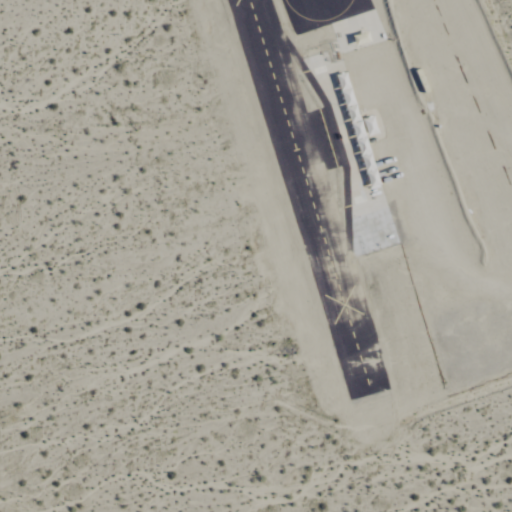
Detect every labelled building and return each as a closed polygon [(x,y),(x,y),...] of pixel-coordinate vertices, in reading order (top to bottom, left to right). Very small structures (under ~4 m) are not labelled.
[(351,34),(368,29),(371,40),(355,45),(351,34)] [(337,39),(343,59),(337,61),(331,41),(337,39)] [(415,69),(420,67),(429,90),(424,92),(415,69)] [(340,90),(334,74),(345,70),(350,87),(340,90)] [(345,106),(340,90),(350,87),(355,103),(345,106)] [(350,122),(360,119),(355,103),(345,106),(350,122)] [(362,118),(374,114),(379,131),(367,135),(362,118)] [(355,138),(365,135),(360,119),(350,122),(355,138)] [(360,154),(370,151),(365,135),(355,138),(360,154)] [(365,171),(376,167),(370,151),(360,154),(365,171)] [(376,167),(381,183),(370,186),(365,171),(376,167)]
